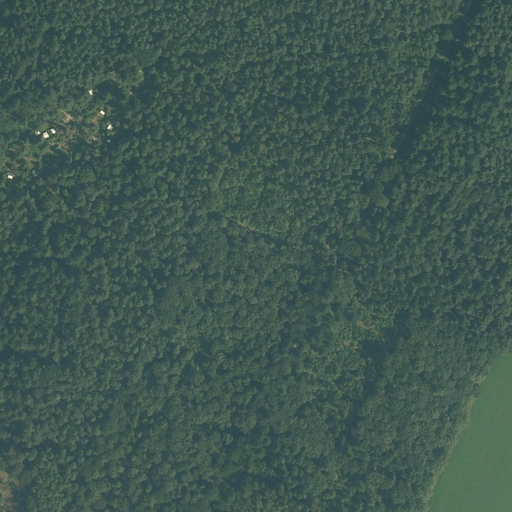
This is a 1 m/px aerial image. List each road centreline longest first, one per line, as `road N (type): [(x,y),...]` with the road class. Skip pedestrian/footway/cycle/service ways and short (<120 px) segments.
road 1 (track): [(45,28),(120,32),(511,200)]
road 2 (track): [(261,93),(66,511)]
road 3 (track): [(215,190),(147,172),(134,179),(4,454)]
road 4 (track): [(470,0),(352,240),(332,265)]
road 5 (track): [(329,264),(205,511)]
road 6 (track): [(202,68),(320,229),(329,264)]
road 7 (track): [(414,301),(307,511)]
road 8 (track): [(284,51),(426,25),(511,44)]
road 9 (track): [(329,264),(511,345)]
road 10 (track): [(250,422),(404,486),(396,511)]
road 11 (track): [(0,118),(155,51)]
road 12 (track): [(120,32),(220,33),(284,51)]
road 13 (track): [(0,122),(16,74),(61,0)]
road 14 (track): [(208,209),(329,264)]
